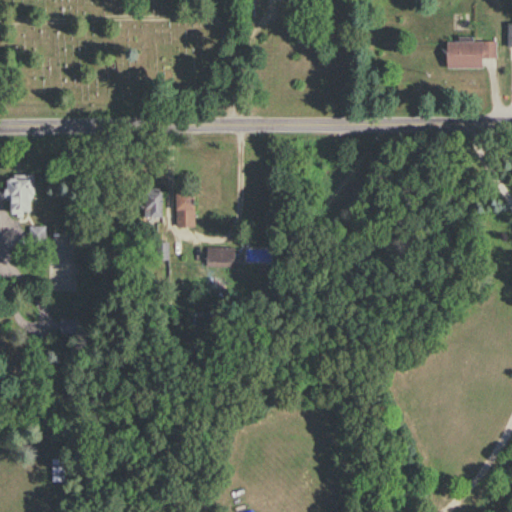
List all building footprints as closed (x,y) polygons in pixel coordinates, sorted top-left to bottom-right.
[(483,70),(483,61),(497,61),(497,43),(447,43),(447,70),(483,70)] [(34,177),(10,177),(10,216),(34,216),(34,177)] [(177,229),(197,229),(197,191),(177,191),(177,229)] [(164,219),(164,193),(145,193),(145,219),(164,219)] [(235,249),(208,249),(208,270),(235,270),(235,249)] [(81,323),(62,323),(62,335),(81,335),(81,323)] [(52,483),(66,483),(66,459),(52,459),(52,483)]
